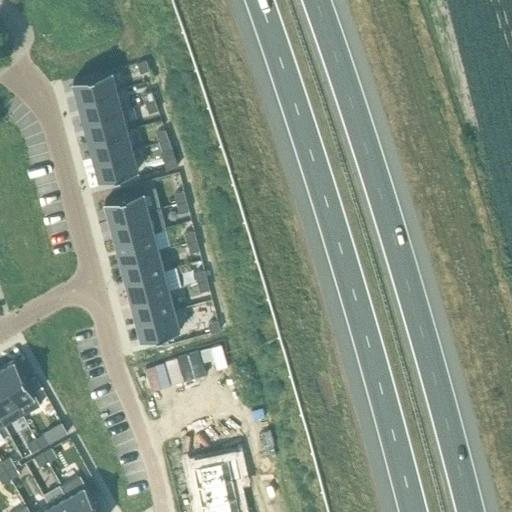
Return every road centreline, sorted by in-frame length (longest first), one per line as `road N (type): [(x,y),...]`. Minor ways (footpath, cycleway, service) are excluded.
road 1 (motorway): [(472,511),(412,285),(320,0)]
road 2 (motorway): [(253,0),(405,511)]
road 3 (residential): [(6,62),(35,95),(92,284)]
road 4 (residential): [(92,284),(163,511)]
